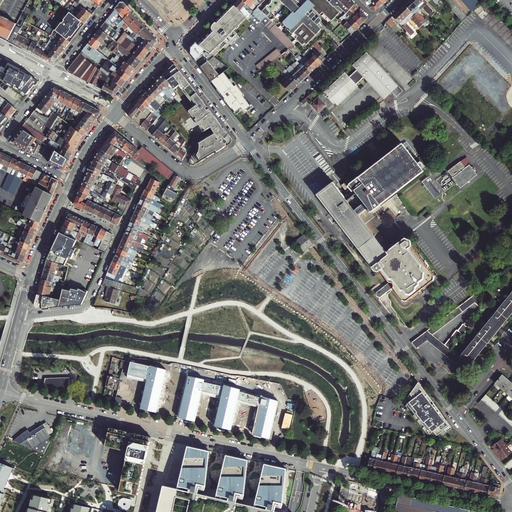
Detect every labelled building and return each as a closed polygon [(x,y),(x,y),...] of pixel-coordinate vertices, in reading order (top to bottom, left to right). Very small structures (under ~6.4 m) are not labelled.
[(103,0),(86,0),(86,1),(88,3),(89,1),(94,5),(93,6),(97,9),(103,0)] [(234,5),(249,18),(253,13),(262,21),(266,25),(270,20),(267,16),(265,15),(262,11),(258,7),(254,11),(242,0),(238,0),(237,1),(234,5)] [(256,0),(242,0),(254,11),(258,7),(261,4),(256,0)] [(329,2),(326,0),(308,0),(307,3),(306,3),(304,5),(303,6),(294,0),(271,0),(270,1),(271,2),(269,4),(268,4),(265,7),(265,8),(262,11),(265,15),(267,16),(270,13),(275,18),(286,7),(293,14),(291,16),(290,15),(287,19),(288,19),(286,21),(285,21),(282,24),(292,35),(294,33),(297,37),(295,39),(303,47),(321,29),(318,27),(320,25),(313,18),(309,11),(312,8),(319,15),(321,13),(330,22),(339,13),(333,6),(332,5),(330,3),(329,2)] [(342,9),(350,0),(349,0),(331,0),(329,2),(330,3),(332,5),(333,6),(339,6),(342,9)] [(350,0),(342,9),(346,13),(349,10),(354,5),(350,0)] [(380,8),(371,0),(369,0),(366,3),(374,11),(376,11),(380,8)] [(421,10),(412,0),(409,0),(406,4),(424,24),(427,21),(419,12),(421,10)] [(423,0),(412,0),(421,10),(424,7),(432,16),(436,13),(423,0)] [(443,0),(444,0),(444,1),(446,3),(448,5),(451,7),(464,22),(468,17),(452,0),(443,0)] [(477,7),(470,0),(462,0),(473,12),(477,7)] [(92,14),(87,10),(81,6),(76,1),(73,4),(80,9),(80,8),(82,10),(80,12),(88,19),(92,14)] [(476,10),(484,19),(489,14),(487,12),(485,10),(490,6),(485,1),(476,10)] [(118,13),(120,14),(127,6),(124,2),(121,2),(108,19),(112,22),(113,20),(112,19),(118,13)] [(406,4),(399,10),(410,21),(412,19),(421,27),(424,24),(406,4)] [(265,26),(266,25),(269,29),(289,49),(295,44),(270,20),(266,25),(262,21),(257,26),(249,18),(234,5),(229,9),(221,17),(216,22),(212,26),(212,29),(211,31),(209,33),(208,35),(206,36),(204,38),(201,39),(199,40),(196,43),(214,56),(227,44),(224,41),(229,36),(232,39),(237,34),(234,31),(247,18),(257,27),(261,22),(265,26)] [(349,10),(350,11),(351,12),(352,11),(364,22),(367,19),(367,17),(354,5),(349,10)] [(73,14),(85,24),(88,19),(80,12),(72,6),(70,8),(75,12),(73,14)] [(117,26),(132,12),(127,6),(120,14),(116,17),(117,17),(113,20),(112,22),(114,23),(117,26)] [(511,47),(511,29),(490,6),(485,10),(487,12),(489,14),(484,19),(511,47)] [(14,43),(21,30),(29,13),(24,10),(18,22),(22,24),(19,29),(15,27),(8,40),(14,43)] [(399,10),(393,16),(407,31),(407,32),(407,33),(410,37),(415,32),(407,24),(410,21),(399,10)] [(354,16),(352,18),(360,26),(364,22),(352,11),(351,12),(350,11),(350,12),(354,16)] [(74,37),(85,24),(73,14),(70,12),(64,20),(65,20),(60,26),(74,37)] [(118,28),(120,29),(122,26),(125,30),(129,26),(138,17),(132,12),(117,26),(118,28)] [(253,13),(249,18),(257,26),(262,21),(253,13)] [(17,24),(0,15),(0,35),(8,40),(15,27),(17,24)] [(342,16),(341,18),(339,20),(340,21),(352,33),(356,30),(349,23),(348,22),(345,19),(344,18),(342,16)] [(138,17),(129,26),(133,31),(129,35),(133,38),(146,26),(138,17)] [(386,22),(397,34),(401,30),(393,21),(394,20),(391,17),(386,22)] [(352,18),(348,22),(349,23),(356,30),(359,27),(360,26),(352,18)] [(117,42),(123,34),(121,33),(120,32),(121,31),(120,29),(118,28),(116,31),(111,27),(114,23),(112,22),(108,19),(100,29),(114,40),(117,42)] [(57,32),(70,42),(74,37),(60,26),(56,31),(57,32)] [(133,38),(137,41),(138,40),(139,41),(142,37),(154,46),(156,43),(157,42),(157,38),(146,26),(133,38)] [(49,27),(45,32),(51,35),(54,30),(49,27)] [(100,29),(97,32),(106,39),(107,38),(113,42),(114,40),(100,29)] [(25,32),(21,30),(14,43),(19,46),(25,32)] [(19,46),(23,48),(28,39),(26,38),(28,34),(25,32),(19,46)] [(66,47),(70,42),(57,32),(55,35),(54,34),(52,36),(52,37),(66,47)] [(97,32),(94,37),(105,45),(107,47),(108,45),(104,41),(106,39),(97,32)] [(150,52),(137,41),(133,38),(129,35),(125,32),(124,33),(123,34),(117,42),(142,61),(150,52)] [(23,48),(28,51),(33,42),(31,41),(33,36),(34,35),(31,33),(28,39),(23,48)] [(33,53),(38,44),(39,41),(40,39),(41,38),(39,37),(37,40),(35,38),(33,42),(28,51),(33,53)] [(66,47),(52,37),(51,38),(54,40),(52,42),(63,51),(66,47)] [(105,45),(94,37),(90,41),(98,47),(102,50),(105,45)] [(138,40),(137,41),(150,52),(153,47),(154,46),(142,37),(139,41),(138,40)] [(60,55),(46,44),(40,39),(39,41),(48,48),(46,50),(57,59),(60,55)] [(108,48),(109,49),(112,51),(117,55),(136,69),(142,61),(117,42),(114,40),(113,42),(108,48)] [(96,49),(98,47),(90,41),(88,43),(96,49)] [(323,62),(326,58),(320,52),(322,49),(317,44),(319,43),(316,41),(309,48),(315,54),(323,62)] [(63,51),(52,42),(50,45),(48,43),(46,44),(60,55),(63,51)] [(338,47),(333,42),(330,45),(335,50),(338,47)] [(96,49),(88,43),(82,51),(86,54),(98,63),(103,57),(107,60),(102,67),(109,72),(110,70),(115,64),(111,61),(104,55),(100,52),(96,49)] [(190,54),(201,67),(205,63),(214,57),(214,56),(196,43),(191,48),(191,51),(190,54)] [(33,53),(42,58),(44,52),(41,50),(42,47),(38,44),(33,53)] [(105,45),(102,50),(100,52),(104,55),(109,49),(108,48),(107,47),(105,45)] [(312,57),(320,65),(323,62),(315,54),(309,48),(308,49),(306,51),(312,57)] [(278,49),(273,53),(270,56),(257,66),(262,72),(264,70),(264,69),(267,67),(281,56),(282,55),(278,49)] [(57,59),(46,50),(45,50),(44,52),(42,58),(52,63),(54,62),(57,59)] [(307,59),(316,68),(320,65),(312,57),(306,51),(305,52),(303,55),(305,56),(307,59)] [(84,57),(80,54),(77,58),(78,59),(76,61),(75,60),(68,69),(68,72),(82,79),(93,64),(84,57)] [(296,57),(302,63),(312,72),(314,70),(316,68),(307,59),(305,56),(303,58),(298,54),(296,57)] [(347,79),(343,75),(320,96),(324,99),(326,97),(327,98),(333,105),(335,108),(356,88),(354,86),(362,79),(382,100),(396,87),(364,54),(350,67),(354,72),(347,79)] [(111,61),(115,64),(130,76),(136,69),(117,55),(115,58),(113,57),(111,61)] [(201,67),(206,74),(218,64),(217,63),(220,61),(214,57),(205,63),(201,67)] [(206,74),(212,82),(220,75),(216,70),(224,63),(220,61),(217,63),(218,64),(206,74)] [(2,66),(0,69),(0,70),(7,74),(4,81),(21,90),(27,95),(35,85),(36,85),(39,82),(32,77),(26,73),(27,72),(14,65),(9,63),(6,68),(2,66)] [(295,63),(292,66),(295,69),(304,79),(308,76),(296,64),(295,63)] [(298,63),(296,64),(308,76),(312,72),(302,63),(300,65),(298,63)] [(82,79),(89,82),(97,67),(93,64),(82,79)] [(130,76),(115,64),(110,70),(113,73),(114,72),(126,81),(130,76)] [(295,69),(292,66),(291,65),(286,70),(300,84),(304,79),(295,69)] [(95,85),(95,86),(103,72),(100,70),(97,67),(89,82),(95,85)] [(113,73),(110,70),(109,72),(102,67),(100,70),(103,72),(109,77),(122,87),(126,81),(114,72),(113,73)] [(198,95),(177,67),(171,67),(168,70),(166,73),(163,75),(174,90),(176,92),(178,90),(176,88),(179,86),(195,107),(189,111),(204,131),(210,128),(214,134),(199,143),(190,159),(190,160),(190,162),(190,163),(191,164),(192,165),(193,165),(195,165),(224,148),(224,147),(231,143),(226,135),(228,134),(219,122),(207,108),(198,95)] [(267,67),(264,69),(264,70),(262,72),(260,74),(264,76),(270,70),(267,67)] [(282,85),(290,93),(297,86),(300,84),(286,70),(283,67),(281,69),(289,78),(282,85)] [(106,83),(108,79),(109,77),(103,72),(95,86),(102,90),(106,83)] [(220,75),(212,82),(236,113),(242,108),(244,111),(251,107),(243,96),(230,80),(224,72),(220,75)] [(174,90),(171,86),(163,75),(159,79),(165,86),(171,93),(174,90)] [(116,95),(122,87),(109,77),(108,79),(110,80),(110,82),(112,83),(111,86),(106,83),(102,90),(113,95),(116,95)] [(230,80),(243,96),(244,95),(231,78),(230,80)] [(175,98),(174,96),(171,93),(165,86),(159,79),(156,83),(171,101),(171,102),(175,98)] [(171,101),(156,83),(150,89),(147,91),(149,93),(158,103),(162,107),(162,108),(166,104),(158,96),(160,95),(168,103),(171,101)] [(62,91),(55,87),(53,88),(50,90),(56,95),(55,95),(59,98),(59,97),(62,91)] [(67,93),(62,91),(59,97),(59,98),(58,99),(57,100),(56,101),(57,102),(58,101),(62,103),(67,93)] [(159,109),(162,107),(158,103),(149,93),(147,91),(142,96),(159,114),(162,112),(159,109)] [(72,96),(67,93),(62,103),(61,105),(60,107),(59,108),(61,109),(61,107),(63,108),(65,105),(67,106),(72,96)] [(47,94),(44,98),(59,109),(59,108),(60,107),(55,103),(56,101),(55,100),(53,98),(47,94)] [(0,97),(0,103),(13,114),(17,109),(9,103),(1,96),(0,97)] [(72,96),(67,106),(72,108),(77,98),(72,96)] [(159,114),(142,96),(142,97),(138,101),(152,113),(158,118),(161,115),(159,114)] [(308,96),(299,104),(301,107),(310,98),(308,96)] [(59,109),(44,98),(41,102),(53,112),(56,114),(57,112),(59,109)] [(74,110),(76,111),(81,101),(77,98),(72,108),(70,111),(74,114),(75,113),(73,112),(74,110)] [(311,105),(308,107),(316,115),(324,108),(316,100),(313,103),(312,102),(310,104),(311,105)] [(83,109),(86,103),(81,101),(76,111),(75,113),(74,114),(78,117),(81,113),(83,109)] [(141,126),(152,113),(138,101),(129,113),(129,116),(141,126)] [(53,112),(41,102),(37,107),(35,110),(39,114),(42,111),(46,114),(47,113),(50,115),(48,117),(49,118),(53,112)] [(0,111),(8,118),(9,119),(13,114),(0,103),(0,111)] [(86,103),(83,109),(96,119),(99,115),(100,113),(100,111),(86,103)] [(81,113),(93,123),(96,119),(83,109),(81,113)] [(53,112),(49,118),(49,119),(39,114),(35,110),(32,114),(37,118),(50,129),(59,116),(56,114),(53,112)] [(0,127),(2,125),(1,124),(4,120),(5,121),(8,118),(0,111),(0,127)] [(81,113),(78,117),(86,124),(88,121),(92,124),(93,123),(81,113)] [(152,113),(141,126),(147,131),(153,124),(149,122),(153,117),(157,119),(158,118),(152,113)] [(59,116),(50,129),(76,148),(83,136),(71,126),(68,123),(65,121),(63,124),(66,127),(65,128),(64,127),(62,130),(59,128),(64,121),(60,118),(59,116)] [(78,117),(74,122),(87,131),(92,124),(88,121),(86,124),(78,117)] [(166,120),(152,135),(158,140),(164,134),(161,132),(169,123),(166,120)] [(74,123),(71,126),(83,136),(87,131),(74,122),(74,121),(73,122),(74,123)] [(30,127),(31,127),(25,123),(21,128),(36,138),(43,142),(46,137),(45,137),(30,127)] [(36,138),(21,128),(11,141),(16,144),(16,146),(32,154),(33,151),(35,152),(39,145),(34,142),(36,138)] [(54,137),(52,140),(72,154),(74,150),(76,148),(50,129),(48,132),(54,137)] [(171,137),(164,145),(170,150),(178,141),(179,140),(175,137),(179,133),(176,131),(171,137)] [(124,147),(128,142),(123,138),(116,132),(113,132),(111,136),(118,142),(124,147)] [(166,132),(164,134),(158,140),(164,145),(171,137),(166,132)] [(113,145),(117,148),(118,146),(116,144),(118,142),(111,136),(107,141),(113,145)] [(52,140),(48,146),(53,149),(69,160),(72,154),(52,140)] [(118,149),(117,148),(113,145),(107,141),(105,142),(99,151),(101,152),(109,157),(111,158),(116,151),(123,156),(118,162),(120,164),(127,154),(121,151),(118,149)] [(176,155),(181,147),(183,145),(179,142),(178,141),(170,150),(176,155)] [(123,149),(128,153),(134,146),(128,142),(124,147),(123,149)] [(424,169),(402,142),(351,184),(350,186),(354,191),(346,197),(334,181),(318,194),(338,219),(337,220),(337,223),(340,224),(341,223),(375,265),(374,266),(377,269),(380,270),(390,282),(388,284),(388,287),(391,287),(393,286),(404,299),(408,299),(434,278),(435,274),(411,245),(410,238),(404,236),(389,249),(368,223),(377,216),(374,213),(382,207),(380,204),(424,169)] [(134,146),(128,153),(127,154),(133,158),(137,153),(139,150),(134,146)] [(137,153),(161,173),(164,175),(171,181),(175,175),(175,174),(142,146),(139,150),(137,153)] [(176,155),(183,160),(187,152),(181,147),(176,155)] [(66,168),(69,160),(53,149),(52,150),(53,151),(52,153),(53,154),(53,155),(52,155),(51,155),(48,162),(51,163),(63,169),(66,168)] [(109,158),(109,157),(101,152),(99,151),(94,159),(115,172),(118,167),(120,164),(118,162),(113,160),(113,161),(109,158)] [(13,158),(8,156),(1,170),(6,172),(13,158)] [(463,157),(449,168),(454,174),(453,174),(461,185),(478,171),(470,161),(468,162),(463,157)] [(11,175),(17,161),(13,158),(6,172),(8,174),(11,175)] [(115,172),(94,159),(91,165),(118,179),(119,178),(118,177),(119,176),(116,174),(117,173),(115,172)] [(15,177),(22,163),(19,162),(17,161),(11,175),(14,176),(15,177)] [(19,179),(26,165),(22,163),(15,177),(19,179)] [(24,181),(31,167),(26,165),(19,179),(20,179),(24,181)] [(91,165),(88,172),(117,185),(111,198),(121,202),(128,205),(131,199),(120,193),(123,187),(117,184),(119,180),(118,179),(91,165)] [(33,177),(36,170),(31,167),(24,181),(27,183),(30,184),(32,180),(33,177)] [(134,176),(118,167),(115,172),(117,173),(124,177),(131,181),(134,176)] [(36,170),(33,177),(56,188),(58,183),(57,180),(47,175),(36,170)] [(117,185),(88,172),(81,186),(106,197),(110,199),(111,198),(117,185)] [(119,178),(118,179),(119,180),(122,181),(124,177),(117,173),(116,174),(119,176),(118,177),(119,178)] [(13,195),(15,192),(16,189),(20,179),(19,179),(15,177),(14,176),(11,175),(8,174),(1,190),(13,195)] [(182,179),(175,175),(171,181),(164,194),(174,199),(178,193),(175,192),(176,188),(177,188),(182,179)] [(423,180),(436,196),(442,191),(429,175),(423,180)] [(56,188),(33,177),(32,180),(37,183),(36,187),(52,195),(56,188)] [(124,177),(122,181),(136,189),(138,185),(134,183),(131,181),(124,177)] [(152,178),(146,190),(154,194),(159,182),(152,178)] [(349,192),(352,190),(346,183),(343,186),(349,192)] [(106,197),(81,186),(79,190),(89,195),(92,196),(93,197),(95,198),(100,200),(103,202),(106,197)] [(29,218),(39,223),(49,202),(52,195),(36,187),(33,194),(30,193),(25,203),(22,202),(20,206),(26,208),(22,215),(25,216),(29,218)] [(145,189),(143,194),(156,201),(158,196),(154,194),(146,190),(145,189)] [(86,199),(89,195),(79,190),(79,191),(77,195),(86,199)] [(143,194),(141,199),(159,208),(162,204),(156,201),(143,194)] [(86,199),(77,195),(74,202),(75,205),(84,209),(89,200),(86,199)] [(89,211),(94,214),(98,205),(96,204),(98,200),(100,202),(100,200),(95,198),(95,199),(93,202),(89,211)] [(159,208),(141,199),(139,203),(155,211),(157,212),(159,208)] [(89,211),(93,202),(89,201),(89,200),(84,209),(89,211)] [(94,214),(99,216),(103,207),(101,206),(102,203),(104,204),(105,203),(103,202),(100,200),(100,202),(98,205),(94,214)] [(155,211),(139,203),(137,208),(153,216),(155,211)] [(0,212),(18,221),(36,229),(39,223),(29,218),(28,220),(24,219),(22,220),(22,218),(24,218),(25,216),(22,215),(0,204),(0,212)] [(99,216),(103,218),(110,205),(108,204),(107,207),(104,205),(103,207),(99,216)] [(103,218),(108,220),(112,211),(110,210),(112,207),(114,208),(114,207),(110,205),(103,218)] [(108,220),(112,222),(116,213),(114,212),(116,209),(118,210),(118,209),(117,208),(114,207),(114,208),(112,211),(108,220)] [(153,216),(137,208),(135,212),(152,220),(154,216),(153,216)] [(116,213),(112,222),(117,225),(119,224),(125,212),(118,209),(118,210),(116,213)] [(152,220),(135,212),(133,217),(147,223),(150,225),(151,222),(154,223),(154,222),(152,220)] [(66,220),(82,227),(85,221),(71,214),(68,215),(66,220)] [(147,223),(133,217),(131,221),(145,228),(147,223)] [(79,233),(82,227),(66,220),(63,226),(79,233)] [(26,226),(24,230),(34,235),(36,229),(18,221),(17,224),(23,227),(26,226)] [(84,231),(88,233),(92,224),(85,221),(82,227),(79,233),(76,239),(77,240),(78,240),(79,239),(80,239),(84,231)] [(145,228),(131,221),(129,226),(144,232),(144,231),(149,233),(150,230),(145,228)] [(102,229),(98,227),(92,224),(88,233),(87,236),(86,238),(84,243),(88,245),(93,247),(95,243),(92,241),(94,237),(98,238),(102,229)] [(79,233),(63,226),(60,232),(76,239),(79,233)] [(144,232),(129,226),(127,230),(146,239),(147,240),(150,235),(144,232)] [(101,244),(103,241),(107,231),(102,229),(98,238),(96,240),(100,242),(99,243),(101,244)] [(16,236),(15,238),(29,244),(34,235),(24,230),(21,236),(19,235),(18,237),(16,236)] [(127,230),(125,235),(140,242),(144,243),(146,239),(127,230)] [(76,239),(60,232),(57,238),(54,244),(50,253),(47,260),(62,265),(65,265),(69,257),(72,259),(77,248),(74,247),(77,240),(76,239)] [(314,244),(306,233),(295,242),(303,253),(314,244)] [(140,242),(125,235),(123,239),(144,248),(145,246),(139,244),(140,242)] [(19,243),(18,245),(27,250),(29,244),(15,238),(13,237),(12,240),(17,243),(18,242),(19,243)] [(144,248),(123,239),(121,244),(136,250),(137,248),(143,251),(144,248)] [(0,254),(2,256),(6,247),(8,243),(3,241),(0,248),(0,254)] [(121,244),(119,248),(136,255),(138,251),(136,250),(121,244)] [(295,244),(292,247),(298,253),(301,251),(295,244)] [(27,250),(18,245),(16,250),(17,251),(25,255),(27,250)] [(6,247),(2,256),(13,261),(15,257),(9,253),(10,249),(6,247)] [(136,255),(119,248),(117,252),(134,260),(136,255)] [(15,257),(13,261),(19,264),(22,263),(25,255),(17,251),(16,252),(10,249),(9,253),(15,257)] [(115,257),(132,264),(134,260),(117,252),(115,257)] [(113,261),(121,265),(130,269),(132,264),(115,257),(113,261)] [(47,260),(45,267),(56,270),(56,268),(59,268),(62,267),(62,265),(47,260)] [(121,265),(113,261),(111,266),(119,269),(121,265)] [(114,281),(117,282),(120,274),(118,273),(119,269),(111,266),(106,275),(115,279),(114,281)] [(56,270),(45,267),(43,272),(60,276),(62,277),(63,271),(56,270)] [(60,276),(43,272),(42,279),(51,282),(54,282),(57,283),(60,284),(63,284),(64,283),(64,281),(59,280),(60,276)] [(42,279),(40,285),(52,288),(52,286),(50,285),(51,282),(42,279)] [(114,281),(105,279),(102,285),(108,287),(119,290),(120,291),(123,284),(117,282),(114,281)] [(62,289),(63,284),(60,284),(57,283),(56,286),(54,286),(52,286),(52,288),(40,285),(39,289),(37,294),(54,298),(54,295),(50,294),(52,288),(58,290),(57,294),(61,295),(62,289)] [(388,287),(388,284),(378,293),(377,296),(381,296),(391,287),(388,287)] [(119,290),(108,287),(106,293),(107,293),(105,301),(115,304),(119,290)] [(54,298),(37,294),(37,298),(36,300),(35,304),(35,306),(36,308),(39,309),(71,306),(71,304),(76,305),(82,305),(88,293),(78,288),(78,290),(71,288),(70,291),(62,289),(61,295),(57,294),(54,295),(54,298)] [(461,357),(469,364),(511,310),(511,289),(479,330),(471,323),(468,327),(477,334),(459,356),(461,357)] [(472,304),(475,301),(480,296),(475,292),(467,298),(472,304)] [(436,331),(432,326),(427,330),(432,333),(433,334),(436,331)] [(427,339),(432,333),(427,330),(421,334),(425,340),(427,339)] [(427,339),(430,342),(435,336),(433,334),(432,333),(427,339)] [(114,365),(124,368),(126,361),(116,357),(114,365)] [(433,369),(440,365),(435,357),(428,361),(433,369)] [(166,370),(130,362),(127,375),(146,379),(140,410),(156,414),(164,380),(166,370)] [(111,369),(107,386),(114,387),(115,382),(120,384),(121,379),(116,377),(117,374),(113,373),(114,370),(111,369)] [(278,401),(187,376),(177,419),(269,441),(278,401)] [(501,376),(495,384),(502,390),(509,382),(501,376)] [(46,377),(43,385),(70,392),(70,377),(46,377)] [(417,382),(407,397),(419,388),(445,421),(446,420),(432,401),(417,382)] [(502,390),(509,395),(511,391),(511,384),(509,382),(502,390)] [(445,421),(419,388),(407,397),(405,401),(430,433),(433,431),(437,435),(444,429),(446,432),(452,427),(446,420),(445,421)] [(45,424),(32,433),(30,430),(24,434),(15,440),(45,454),(53,437),(45,424)] [(130,451),(120,491),(139,495),(152,436),(111,427),(106,446),(130,451)] [(497,454),(508,446),(502,439),(493,446),(495,448),(496,450),(494,451),(497,454)] [(174,442),(173,453),(185,454),(186,444),(174,442)] [(374,446),(369,467),(375,468),(377,459),(380,448),(374,446)] [(511,452),(511,451),(508,446),(497,454),(499,457),(500,456),(501,457),(503,460),(511,452)] [(211,451),(189,447),(179,489),(200,494),(202,485),(209,487),(211,451)] [(375,468),(380,469),(384,454),(381,454),(380,459),(377,459),(375,468)] [(380,469),(386,471),(388,461),(386,461),(388,455),(384,454),(380,469)] [(247,496),(250,461),(228,456),(218,498),(239,503),(241,494),(247,496)] [(386,471),(392,472),(395,457),(392,456),(391,462),(388,461),(386,471)] [(392,472),(398,474),(400,464),(398,463),(399,458),(395,457),(392,472)] [(398,474),(403,475),(407,460),(404,459),(403,465),(400,464),(398,474)] [(0,476),(9,480),(14,467),(0,461),(0,476)] [(414,467),(411,467),(409,476),(414,478),(418,462),(415,462),(414,467)] [(414,478),(420,479),(422,469),(420,468),(421,463),(418,462),(414,478)] [(267,464),(256,507),(278,511),(280,503),(286,504),(288,469),(267,464)] [(420,479),(426,480),(429,465),(426,464),(425,470),(422,469),(420,479)] [(426,480),(432,482),(434,472),(431,471),(432,466),(429,465),(426,480)] [(432,482),(437,483),(441,468),(438,467),(437,473),(434,472),(432,482)] [(437,483),(443,484),(445,475),(443,474),(444,468),(441,468),(437,483)] [(443,484),(449,486),(453,470),(449,470),(448,475),(445,475),(443,484)] [(454,487),(460,488),(464,473),(461,472),(459,478),(457,477),(454,487)] [(468,480),(466,490),(471,491),(475,475),(472,475),(470,480),(468,480)] [(0,491),(4,493),(9,480),(0,476),(0,491)] [(477,492),(483,494),(487,478),(483,477),(482,483),(479,482),(477,492)] [(491,485),(489,495),(494,496),(499,494),(500,488),(499,487),(499,484),(494,483),(494,486),(491,485)] [(277,511),(278,511),(256,507),(239,503),(218,498),(200,494),(179,489),(164,486),(158,511),(277,511)] [(362,503),(363,489),(349,487),(348,501),(362,503)] [(363,505),(371,506),(372,490),(365,489),(363,505)] [(32,494),(27,511),(91,511),(92,508),(70,503),(67,511),(51,511),(55,499),(32,494)] [(478,511),(400,494),(396,511),(478,511)]
